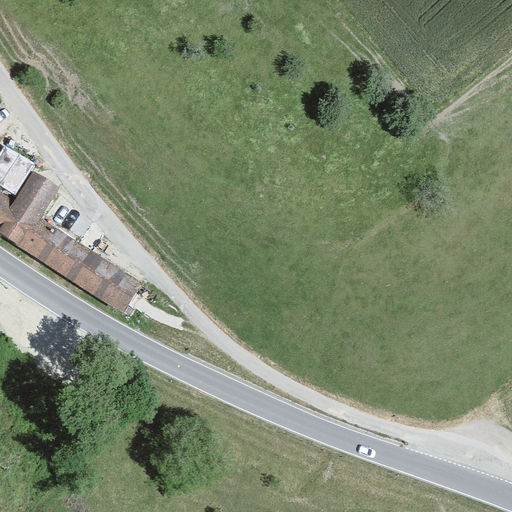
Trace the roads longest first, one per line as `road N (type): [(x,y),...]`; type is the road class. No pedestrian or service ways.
road 1 (residential): [(0,77),(84,193),(230,347),(307,396),(469,453),(471,484)]
road 2 (tertiary): [(0,259),(185,372),(471,484)]
